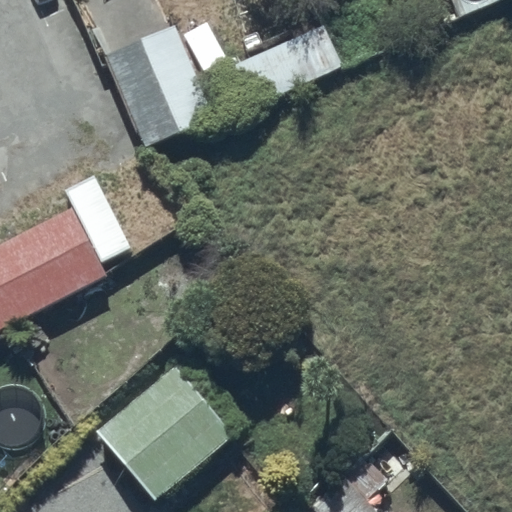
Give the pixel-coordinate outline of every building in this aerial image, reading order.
[(453,0),(459,12),(487,0),(453,0)] [(325,17),(220,63),(238,105),(344,60),(325,17)] [(216,109),(175,19),(105,51),(145,140),(216,109)] [(0,236),(0,319),(107,266),(101,256),(131,241),(94,168),(64,184),(72,200),(0,236)] [(154,494),(236,426),(176,357),(96,424),(154,494)] [(384,511),(370,497),(407,463),(388,443),(393,439),(387,433),(303,511),(384,511)]
